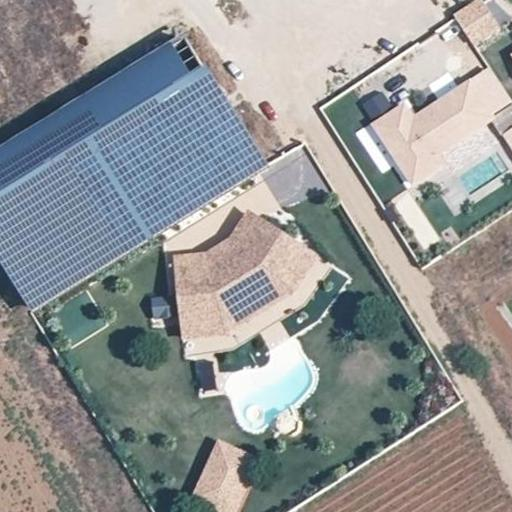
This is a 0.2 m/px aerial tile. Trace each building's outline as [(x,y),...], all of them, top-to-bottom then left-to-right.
[(482,0),(477,0),(456,14),(475,44),(500,28),(482,0)] [(183,50),(0,162),(0,248),(35,305),(257,170),(183,50)] [(405,105),(376,125),(415,183),(444,163),(438,154),(494,117),(470,81),(414,119),(405,105)] [(379,173),(393,165),(371,122),(356,130),(379,173)] [(329,189),(312,153),(265,176),(282,212),(329,189)] [(183,260),(183,267),(216,265),(244,248),(261,220),(255,216),(238,242),(213,258),(183,260)] [(305,249),(261,220),(244,248),(216,265),(183,267),(187,319),(223,317),(285,280),(305,249)] [(223,317),(187,319),(188,339),(229,337),(300,295),(322,260),(305,249),(285,280),(223,317)] [(108,324),(84,285),(45,308),(69,347),(108,324)] [(237,511),(262,461),(220,441),(193,498),(221,511),(237,511)]
